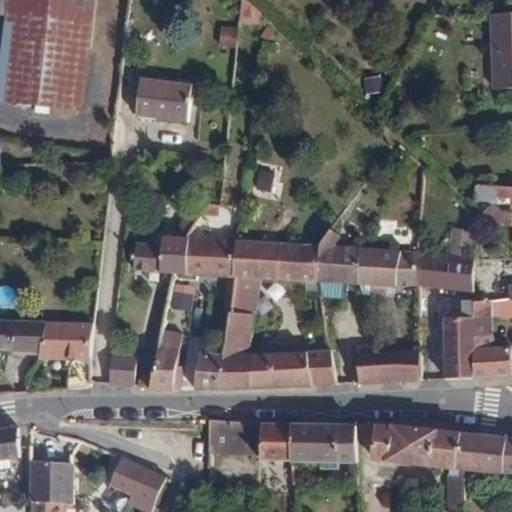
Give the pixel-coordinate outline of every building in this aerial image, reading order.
[(0,102),(84,111),(96,0),(8,0),(6,15),(0,75),(0,102)] [(0,0),(0,13),(6,15),(8,0),(0,0)] [(262,13),(245,0),(242,0),(239,22),(260,25),(262,13)] [(511,87),(511,11),(490,13),(492,88),(511,87)] [(276,32),(268,27),(262,37),(270,42),(276,32)] [(238,28),(220,28),(220,44),(237,45),(238,28)] [(190,121),(194,82),(143,77),(139,116),(190,121)] [(381,77),(364,79),(366,94),(383,92),(381,77)] [(276,174),(261,170),(257,187),(272,191),(276,174)] [(511,186),(481,184),(479,199),(511,201),(511,186)] [(234,207),(235,194),(227,193),(226,207),(234,207)] [(363,284),(374,252),(333,249),(341,237),(333,232),(323,248),(321,248),(325,282),(337,283),(351,284),(363,284)] [(475,292),(477,260),(471,260),(472,235),(448,233),(446,258),(421,256),(422,288),(475,292)] [(186,273),(189,238),(167,237),(167,246),(140,245),(139,270),(176,272),(186,273)] [(231,276),(234,242),(189,238),(186,273),(231,276)] [(325,282),(321,248),(234,242),(231,276),(258,278),(306,281),(305,294),(324,295),(325,282)] [(422,288),(421,256),(374,252),(363,284),(407,287),(407,307),(422,307),(422,288)] [(258,287),(258,278),(231,276),(230,287),(229,295),(229,303),(228,311),(254,312),(257,294),(258,287)] [(350,296),(351,284),(337,283),(337,295),(350,296)] [(511,314),(511,299),(491,301),(492,315),(511,314)] [(479,343),(478,333),(492,332),(492,315),(491,301),(475,301),(475,316),(446,317),(448,379),(463,378),(480,377),(479,343)] [(221,391),(228,311),(229,303),(222,302),(221,308),(215,308),(211,344),(207,343),(202,391),(221,391)] [(311,386),(309,350),(247,352),(254,312),(228,311),(221,391),(311,386)] [(0,349),(47,351),(48,321),(0,319),(0,349)] [(92,383),(95,323),(48,321),(47,351),(47,357),(68,358),(69,390),(92,389),(92,383)] [(180,367),(183,331),(161,330),(151,385),(150,392),(182,392),(186,367),(180,367)] [(493,343),(492,332),(478,333),(479,343),(493,343)] [(511,374),(511,342),(493,343),(479,343),(480,377),(511,374)] [(425,380),(424,345),(381,347),(382,382),(425,380)] [(382,382),(381,347),(358,348),(360,383),(382,382)] [(337,384),(334,350),(309,350),(311,386),(337,384)] [(135,386),(139,358),(114,356),(111,383),(111,386),(135,386)] [(264,453),(265,422),(207,421),(207,424),(206,452),(264,453)] [(294,423),(265,422),(264,453),(264,459),(294,460),(294,423)] [(359,424),(294,423),(294,460),(325,460),(325,470),(342,470),(342,461),(359,461),(359,426),(359,424)] [(461,467),(464,433),(378,427),(376,461),(451,466),(461,467)] [(20,455),(20,428),(0,428),(0,456),(9,456),(20,455)] [(498,470),(503,435),(464,433),(461,467),(466,467),(498,470)] [(511,474),(511,472),(511,436),(503,435),(498,470),(511,474)] [(0,465),(9,465),(9,456),(0,456),(0,465)] [(151,511),(165,477),(165,475),(120,458),(110,483),(109,485),(132,494),(129,502),(151,511)] [(73,504),(75,463),(34,462),(33,502),(47,503),(64,503),(73,504)] [(468,507),(466,467),(461,467),(451,466),(452,508),(455,508),(468,507)] [(33,502),(32,511),(63,511),(64,503),(47,503),(33,502)]
